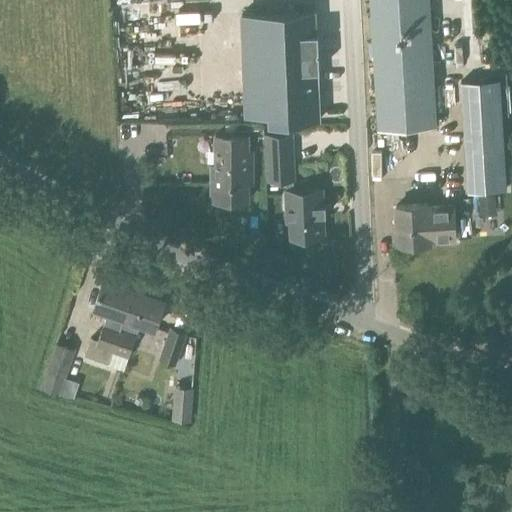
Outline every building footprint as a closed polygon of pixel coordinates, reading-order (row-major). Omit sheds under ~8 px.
[(427,0),(374,0),(381,128),(433,125),(427,0)] [(313,11),(241,14),(245,114),(269,113),(269,121),(317,119),(313,11)] [(208,35),(224,37),(226,16),(210,15),(208,35)] [(483,115),(502,114),(501,71),(481,72),(483,115)] [(472,187),(503,185),(498,119),(467,121),(472,187)] [(249,201),(249,182),(253,182),(253,150),(249,150),(248,134),(215,134),(215,164),(211,164),(211,200),(249,201)] [(293,134),(266,135),(267,175),(285,174),(286,189),(296,188),(295,173),(293,134)] [(372,138),(362,138),(362,155),(372,155),(372,138)] [(296,188),(286,189),(287,222),(291,222),(292,237),(324,235),(322,187),(296,188)] [(457,216),(472,216),(471,197),(456,197),(457,216)] [(453,202),(395,205),(397,243),(454,241),(453,202)] [(115,346),(135,288),(105,278),(95,305),(108,310),(98,339),(115,346)] [(128,355),(140,321),(156,327),(165,299),(135,288),(115,346),(113,350),(128,355)] [(168,331),(159,357),(174,363),(185,332),(170,326),(168,331)] [(90,337),(84,354),(108,363),(113,350),(115,346),(98,339),(91,337),(90,337)]
